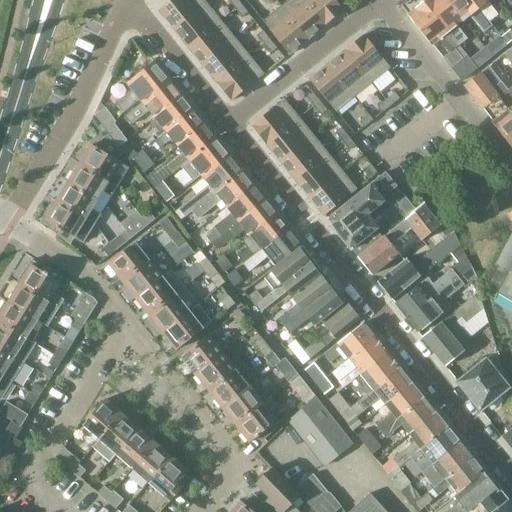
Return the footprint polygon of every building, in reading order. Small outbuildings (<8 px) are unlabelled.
[(173,30),(206,3),(203,0),(172,0),(158,11),(173,30)] [(237,0),(229,0),(228,1),(235,9),(241,4),(237,0)] [(307,39),(325,25),(304,0),(288,0),(281,6),(307,39)] [(343,10),(337,2),(335,0),(304,0),(325,25),(343,10)] [(463,22),(446,0),(426,0),(424,2),(459,47),(468,40),(457,27),(463,22)] [(490,23),(471,0),(446,0),(463,22),(469,17),(482,33),(491,26),(492,26),(490,23)] [(488,2),(490,0),(471,0),(490,23),(499,16),(488,2)] [(408,15),(432,45),(439,39),(450,54),(454,50),(459,47),(424,2),(408,15)] [(173,30),(187,47),(221,21),(206,3),(173,30)] [(242,18),(248,13),(241,4),(235,9),(242,18)] [(289,54),(307,39),(281,6),(262,21),(289,54)] [(187,47),(202,65),(235,38),(221,21),(187,47)] [(511,32),(510,30),(500,38),(506,45),(511,40),(511,32)] [(263,44),(269,40),(262,31),(256,36),(263,44)] [(345,50),(372,83),(390,68),(363,35),(345,50)] [(499,36),(469,60),(476,69),(497,53),(506,45),(500,38),(499,36)] [(202,65),(216,83),(249,56),(235,38),(202,65)] [(271,53),(276,48),(269,40),(263,44),(271,53)] [(469,60),(459,47),(454,50),(462,60),(451,68),(461,81),(476,69),(469,60)] [(345,50),(327,64),(354,97),(372,83),(345,50)] [(249,56),(216,83),(231,101),(264,74),(249,56)] [(139,99),(166,78),(154,62),(129,82),(128,86),(131,90),(115,102),(123,111),(139,98),(139,99)] [(336,112),(354,97),(327,64),(309,79),(336,112)] [(511,87),(509,90),(502,81),(500,83),(488,68),(480,74),(511,114),(511,87)] [(493,122),(511,146),(511,114),(480,74),(464,86),(482,109),(493,122)] [(180,95),(169,81),(126,117),(132,124),(149,111),(154,116),(180,95)] [(319,101),(312,93),(306,97),(313,106),(319,101)] [(385,100),(390,106),(399,99),(394,93),(385,100)] [(192,110),(180,95),(154,116),(154,117),(150,121),(158,131),(155,133),(158,137),(192,110)] [(251,126),(266,144),(299,118),(284,99),(251,126)] [(385,100),(377,107),(381,113),(390,106),(385,100)] [(313,106),(320,115),(326,110),(319,101),(313,106)] [(106,129),(115,122),(116,121),(107,110),(97,118),(106,129)] [(204,124),(192,110),(158,137),(164,145),(172,139),(177,146),(204,124)] [(368,114),(359,122),(364,127),(373,120),(368,114)] [(313,135),(299,118),(266,144),(280,162),(313,135)] [(118,145),(127,138),(115,122),(106,129),(118,145)] [(181,167),(216,139),(204,124),(177,146),(182,152),(169,163),(176,171),(181,167)] [(341,128),(335,133),(342,141),(348,137),(341,128)] [(91,145),(79,163),(109,181),(108,182),(117,187),(129,168),(118,161),(122,154),(107,135),(97,142),(94,147),(91,145)] [(280,162),(294,180),(327,153),(313,135),(280,162)] [(342,141),(349,150),(355,146),(348,137),(342,141)] [(127,138),(118,145),(133,164),(136,161),(133,158),(139,153),(127,138)] [(193,182),(228,154),(216,139),(181,167),(193,182)] [(294,180),(309,197),(342,171),(327,153),(294,180)] [(144,173),(153,165),(145,154),(136,161),(144,173)] [(186,218),(195,210),(242,171),(230,157),(204,178),(210,185),(180,210),(186,218)] [(97,200),(108,182),(109,181),(79,163),(68,182),(97,200)] [(377,173),(370,164),(364,169),(371,178),(377,173)] [(253,185),(242,171),(195,210),(201,218),(222,201),(227,207),(253,185)] [(309,197),(324,216),(357,189),(342,171),(309,197)] [(154,172),(147,177),(155,188),(162,183),(154,172)] [(397,187),(385,173),(380,177),(380,176),(370,184),(382,198),(397,187)] [(68,182),(56,201),(94,224),(95,224),(101,215),(92,209),(97,200),(68,182)] [(173,198),(162,183),(155,188),(166,202),(168,202),(173,198)] [(326,219),(351,250),(378,228),(367,215),(384,201),(382,198),(370,184),(326,219)] [(253,185),(227,207),(232,213),(215,227),(221,235),(265,200),(253,185)] [(265,200),(221,235),(227,243),(244,230),(249,236),(276,214),(265,200)] [(83,243),(94,224),(56,201),(53,207),(50,206),(41,221),(56,231),(57,229),(60,231),(58,235),(70,244),(74,238),(83,243)] [(357,258),(372,275),(399,253),(391,244),(412,228),(422,241),(440,226),(422,204),(410,214),(411,215),(357,258)] [(142,217),(149,225),(155,219),(149,212),(142,217)] [(276,214),(249,236),(241,243),(246,249),(237,256),(243,264),(288,229),(276,214)] [(140,232),(149,225),(142,217),(134,224),(140,232)] [(172,242),(180,236),(166,219),(159,225),(172,242)] [(300,244),(288,229),(243,264),(250,272),(267,258),(273,265),(300,244)] [(421,261),(413,267),(421,276),(433,267),(433,268),(459,246),(454,232),(420,260),(421,261)] [(110,243),(116,250),(128,241),(122,233),(110,243)] [(511,235),(487,282),(499,288),(493,299),(511,310),(511,235)] [(180,236),(172,242),(178,250),(186,244),(180,236)] [(109,257),(116,250),(110,243),(103,249),(109,257)] [(122,282),(149,260),(135,243),(108,265),(122,282)] [(274,291),(313,260),(303,247),(264,278),(274,291)] [(224,256),(217,262),(225,272),(232,266),(224,256)] [(198,264),(204,272),(212,266),(206,258),(198,264)] [(23,277),(19,284),(48,302),(60,283),(59,282),(47,275),(48,273),(45,271),(46,270),(46,269),(31,260),(21,275),(23,277)] [(162,277),(149,260),(122,282),(135,299),(162,277)] [(293,298),(324,274),(313,260),(274,291),(275,291),(257,306),(261,311),(288,290),(293,298)] [(421,276),(413,267),(407,260),(378,283),(391,300),(421,276)] [(212,266),(204,272),(216,287),(224,281),(212,266)] [(48,273),(47,275),(59,282),(62,276),(47,267),(46,269),(46,270),(45,271),(48,273)] [(406,319),(458,277),(452,269),(426,290),(420,283),(395,304),(406,319)] [(171,270),(162,277),(135,299),(149,316),(184,287),(171,270)] [(236,271),(228,277),(235,286),(244,280),(236,271)] [(283,324),(334,286),(324,274),(293,298),(297,303),(270,323),(276,332),(284,325),(283,324)] [(464,284),(458,277),(406,319),(418,333),(443,313),(438,306),(464,284)] [(37,320),(48,302),(19,284),(8,302),(37,320)] [(315,325),(346,301),(334,286),(283,324),(284,325),(290,333),(310,318),(315,325)] [(162,332),(198,304),(184,287),(149,316),(162,332)] [(257,290),(250,296),(256,304),(263,298),(257,290)] [(478,292),(422,338),(445,367),(473,344),(468,338),(488,323),(483,309),(478,292)] [(70,316),(75,319),(84,324),(97,304),(83,295),(70,316)] [(221,303),(227,310),(235,304),(229,297),(221,303)] [(32,329),(37,320),(8,302),(7,303),(4,302),(0,308),(0,311),(2,312),(0,314),(0,322),(26,338),(32,342),(38,333),(32,329)] [(303,365),(361,319),(347,302),(322,323),(329,332),(320,340),(319,339),(304,351),(295,340),(288,346),(303,365)] [(176,350),(212,322),(198,304),(162,332),(176,350)] [(238,324),(245,318),(239,311),(232,317),(238,324)] [(84,324),(75,319),(71,327),(79,332),(84,324)] [(0,348),(14,357),(26,338),(0,322),(0,348)] [(376,338),(364,323),(324,355),(330,363),(343,353),(349,359),(376,338)] [(182,357),(195,374),(222,353),(208,336),(182,357)] [(61,361),(72,342),(64,337),(53,355),(61,361)] [(253,343),(259,351),(267,345),(260,338),(253,343)] [(388,353),(376,338),(349,359),(331,373),(339,382),(356,368),(361,375),(388,353)] [(267,345),(259,351),(265,359),(272,353),(267,345)] [(222,353),(195,374),(209,391),(243,364),(230,347),(222,353)] [(0,348),(0,373),(3,376),(14,357),(0,348)] [(388,353),(361,375),(368,383),(358,391),(363,398),(400,368),(388,353)] [(61,361),(53,355),(48,364),(56,369),(61,361)] [(457,382),(480,410),(508,388),(485,360),(457,382)] [(317,385),(326,378),(314,363),(305,370),(317,385)] [(257,380),(243,364),(209,391),(222,408),(249,387),(257,380)] [(284,373),(290,381),(298,375),(292,367),(284,373)] [(412,383),(400,368),(363,398),(350,408),(341,416),(348,424),(380,398),(385,405),(412,383)] [(42,374),(30,392),(38,397),(50,379),(42,374)] [(298,375),(290,381),(308,404),(315,398),(315,397),(298,375)] [(333,387),(326,378),(317,385),(324,395),(333,387)] [(424,398),(412,383),(385,405),(392,412),(376,425),(381,431),(424,398)] [(222,408),(236,425),(262,404),(249,387),(222,408)] [(38,397),(30,392),(25,400),(33,405),(38,397)] [(270,397),(262,404),(236,425),(249,443),(256,437),(257,438),(260,436),(265,440),(279,426),(276,422),(276,421),(269,412),(277,406),(270,397)] [(315,398),(308,404),(289,422),(325,467),(352,444),(315,398)] [(341,416),(350,408),(342,398),(333,405),(341,416)] [(424,398),(381,431),(387,438),(393,434),(393,433),(402,425),(409,435),(436,413),(424,398)] [(83,426),(100,440),(122,414),(106,400),(83,426)] [(0,412),(0,414),(20,427),(27,415),(6,402),(0,412)] [(448,428),(436,413),(409,435),(414,441),(397,455),(403,464),(411,458),(448,428)] [(138,428),(122,414),(100,440),(100,441),(94,448),(109,461),(138,428)] [(1,438),(11,444),(21,428),(11,421),(1,438)] [(155,442),(138,428),(109,461),(111,463),(117,455),(132,468),(155,442)] [(433,465),(460,443),(448,428),(411,458),(422,473),(433,465)] [(511,428),(501,437),(511,450),(511,428)] [(364,445),(373,438),(366,429),(357,436),(364,445)] [(381,448),(373,438),(364,445),(372,455),(381,448)] [(132,468),(148,482),(171,457),(155,442),(132,468)] [(472,458),(460,443),(433,465),(439,472),(416,491),(422,499),(429,493),(434,488),(472,458)] [(72,472),(78,464),(80,462),(63,447),(55,457),(72,472)] [(15,452),(8,448),(4,455),(11,459),(15,452)] [(403,464),(397,455),(391,448),(377,460),(389,475),(398,468),(403,464)] [(0,462),(6,466),(11,459),(4,455),(0,461),(0,462)] [(188,471),(171,457),(148,482),(170,501),(190,477),(186,473),(188,471)] [(434,488),(440,495),(450,486),(457,495),(484,473),(472,458),(434,488)] [(86,470),(78,464),(72,472),(79,478),(86,470)] [(410,484),(398,468),(389,475),(401,490),(410,484)] [(300,511),(293,505),(300,497),(272,469),(265,477),(262,474),(256,480),(259,483),(257,484),(271,498),(267,502),(276,511),(300,511)] [(511,511),(511,507),(484,473),(457,495),(434,511),(511,511)] [(313,475),(295,490),(316,511),(335,511),(341,507),(330,492),(328,493),(313,475)] [(410,484),(401,490),(413,505),(422,499),(416,491),(410,484)] [(105,500),(111,492),(104,486),(97,494),(105,500)] [(113,490),(111,492),(105,500),(115,509),(123,499),(113,490)] [(386,511),(370,493),(349,511),(386,511)] [(429,493),(422,499),(413,505),(418,511),(434,499),(429,493)] [(269,511),(253,494),(244,505),(241,502),(239,500),(230,510),(231,511),(269,511)]
